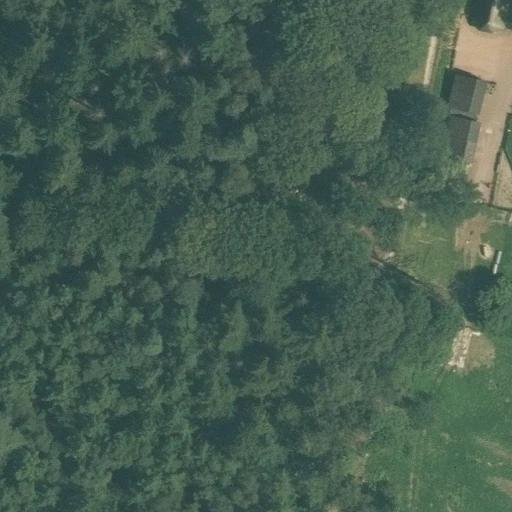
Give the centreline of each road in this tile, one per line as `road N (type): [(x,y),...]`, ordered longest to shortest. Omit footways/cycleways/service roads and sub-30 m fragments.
road 1 (track): [(343,511),(325,387),(330,349),(424,152),(439,0)]
road 2 (track): [(384,235),(333,220),(274,225),(116,204),(0,203)]
